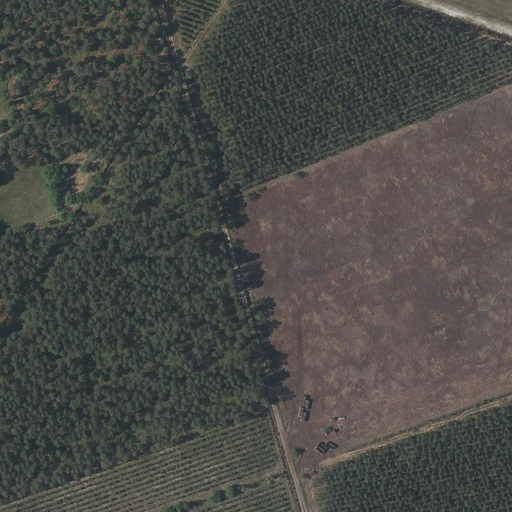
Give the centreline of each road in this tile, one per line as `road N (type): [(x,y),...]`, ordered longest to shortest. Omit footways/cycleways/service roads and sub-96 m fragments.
road 1 (track): [(162,0),(305,511)]
road 2 (track): [(181,67),(0,344)]
road 3 (track): [(393,0),(511,40)]
